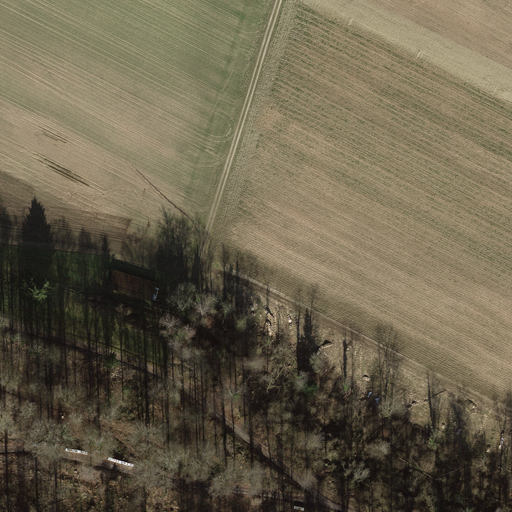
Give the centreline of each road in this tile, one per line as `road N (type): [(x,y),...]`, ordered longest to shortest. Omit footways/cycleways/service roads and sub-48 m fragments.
road 1 (track): [(0,321),(111,353),(201,392),(321,496),(365,511)]
road 2 (track): [(279,0),(193,279)]
